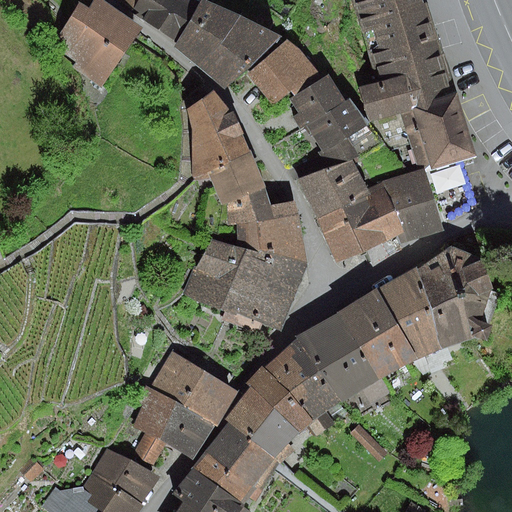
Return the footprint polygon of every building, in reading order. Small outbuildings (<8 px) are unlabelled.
[(60,44),(112,82),(150,30),(109,0),(104,0),(98,9),(90,3),(60,44)] [(187,44),(213,5),(203,0),(141,0),(159,12),(156,19),(187,44)] [(398,116),(456,94),(422,0),(354,0),(379,83),(363,88),(372,121),(398,116)] [(187,44),(238,89),(254,74),(290,38),(213,5),(187,44)] [(290,38),(254,74),(282,107),(295,101),(300,98),(334,80),(290,38)] [(357,103),(334,80),(295,101),(312,129),(357,103)] [(456,94),(398,116),(416,172),(426,168),(428,174),(478,158),(456,94)] [(203,156),(208,177),(217,175),(264,157),(245,118),(227,96),(200,109),(203,156)] [(357,103),(312,129),(328,152),(322,156),(332,172),(339,169),(362,159),(358,149),(378,136),(357,103)] [(264,157),(217,175),(233,209),(239,207),(245,206),(274,193),(277,191),(264,157)] [(332,172),(313,180),(329,216),(378,195),(362,159),(339,169),(332,172)] [(392,181),(395,188),(411,237),(445,227),(428,174),(426,168),(416,172),(392,181)] [(464,180),(442,186),(448,209),(470,203),(464,180)] [(378,195),(329,216),(351,264),(398,243),(411,237),(395,188),(378,195)] [(276,206),(274,193),(245,206),(239,207),(242,228),(303,218),(300,202),(276,206)] [(303,218),(242,228),(243,248),(246,248),(311,267),(303,218)] [(243,248),(216,242),(199,271),(300,304),(315,269),(311,267),(246,248),(243,248)] [(460,249),(425,272),(448,348),(479,341),(492,347),(500,330),(483,319),(479,312),(509,307),(496,260),(460,249)] [(300,304),(199,271),(185,296),(286,334),(300,304)] [(425,272),(387,291),(428,358),(448,348),(425,272)] [(387,291),(345,316),(389,376),(428,358),(387,291)] [(385,379),(389,376),(345,316),(306,345),(351,402),(366,392),(375,406),(395,394),(385,379)] [(323,424),(351,402),(306,345),(279,377),(323,424)] [(182,353),(161,389),(222,424),(247,394),(182,353)] [(279,377),(258,403),(301,443),(323,424),(279,377)] [(161,389),(141,425),(153,432),(173,443),(198,459),(222,424),(161,389)] [(288,459),(301,443),(258,403),(244,424),(288,459)] [(282,471),(288,459),(244,424),(237,432),(222,456),(265,489),(282,471)] [(153,432),(135,458),(154,471),(173,443),(153,432)] [(119,448),(103,472),(150,507),(169,481),(154,471),(135,458),(119,448)] [(254,504),(265,489),(222,456),(211,475),(254,504)] [(73,511),(146,511),(150,507),(103,472),(73,511)] [(210,511),(249,511),(254,504),(211,475),(194,501),(210,511)] [(210,511),(194,501),(187,511),(210,511)]
